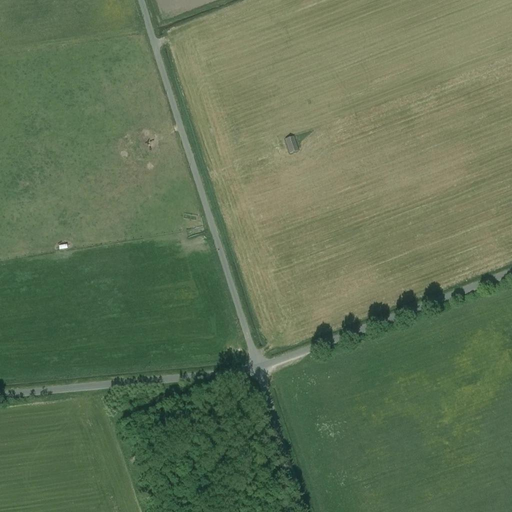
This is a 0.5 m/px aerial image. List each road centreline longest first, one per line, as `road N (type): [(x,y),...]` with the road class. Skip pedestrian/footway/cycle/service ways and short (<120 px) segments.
road 1 (unclassified): [(258,369),(140,0)]
road 2 (unclassified): [(258,369),(511,270)]
road 3 (unclassified): [(0,394),(258,369)]
road 4 (unclassified): [(303,511),(258,369)]
